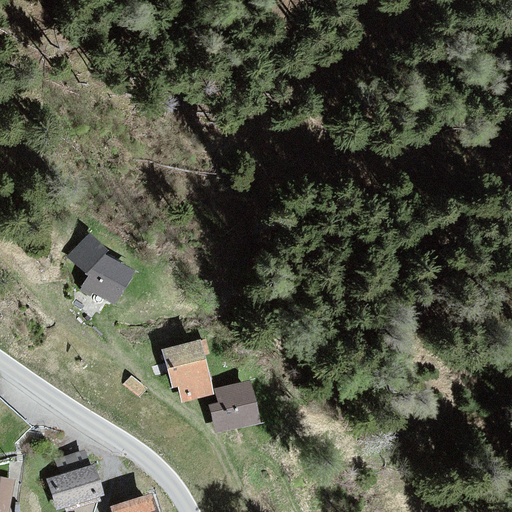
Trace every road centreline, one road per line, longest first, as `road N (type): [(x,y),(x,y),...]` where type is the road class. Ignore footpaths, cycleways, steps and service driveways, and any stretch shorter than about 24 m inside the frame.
road 1 (track): [(248,511),(225,453),(8,258)]
road 2 (unclassified): [(188,511),(150,462),(0,361)]
